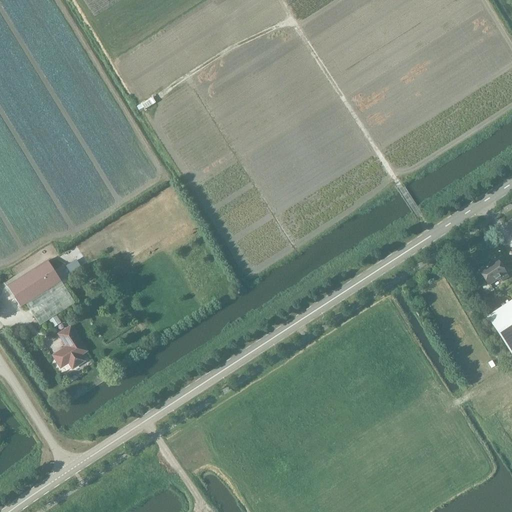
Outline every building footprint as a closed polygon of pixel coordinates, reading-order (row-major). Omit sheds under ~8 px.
[(489,286),(506,275),(496,259),(479,271),(489,286)] [(20,307),(25,304),(60,281),(61,281),(47,261),(7,287),(20,307)] [(74,303),(60,281),(25,304),(39,326),(74,303)] [(420,328),(428,323),(411,292),(406,294),(408,299),(405,301),(409,308),(416,303),(419,309),(412,313),(420,328)] [(511,355),(511,300),(486,317),(511,355)] [(57,317),(49,321),(54,329),(61,324),(57,317)] [(72,369),(84,361),(83,360),(82,361),(79,356),(86,351),(70,327),(58,335),(65,345),(66,345),(65,349),(64,349),(53,356),(60,368),(68,363),(72,369)]
